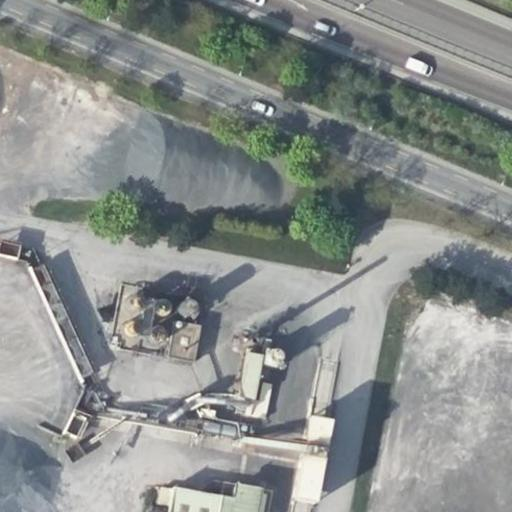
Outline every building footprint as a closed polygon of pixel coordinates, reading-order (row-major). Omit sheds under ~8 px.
[(79,380),(92,374),(42,264),(30,270),(79,380)] [(133,314),(139,312),(139,311),(141,308),(142,303),(140,298),(137,296),(133,295),(131,295),(128,296),(125,299),(124,301),(123,303),(123,307),(125,310),(127,312),(131,314),(133,314)] [(165,317),(166,315),(168,311),(167,307),(166,305),(162,301),(158,300),(154,301),(151,304),(149,307),(149,310),(150,315),(152,316),(156,319),(161,319),(165,317)] [(119,331),(120,334),(120,335),(122,338),(126,340),(129,340),(133,339),(135,337),(137,332),(137,328),(135,325),(133,323),(130,322),(124,322),(123,323),(120,327),(119,331)] [(192,363),(198,326),(171,322),(163,357),(192,363)] [(157,344),(160,342),(161,341),(163,337),(163,333),(160,328),(156,326),(151,326),(146,329),(144,333),(144,336),(145,339),(147,342),(150,344),(155,344),(157,344)] [(263,355),(262,357),(262,358),(262,359),(263,362),(265,364),(268,365),(271,365),(274,363),(276,359),(274,354),(271,352),(266,352),(263,355)] [(252,398),(260,356),(243,353),(235,396),(252,398)] [(312,503),(327,421),(306,417),(289,499),(312,503)] [(268,511),(271,492),(220,480),(217,496),(170,487),(164,511),(268,511)]
